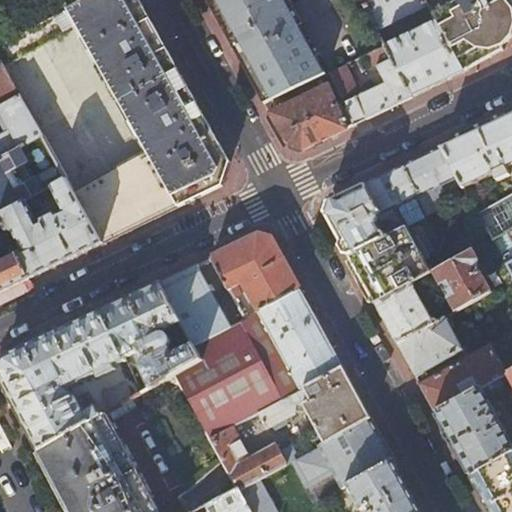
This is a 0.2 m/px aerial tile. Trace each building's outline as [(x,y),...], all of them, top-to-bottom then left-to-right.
[(78,197),(103,244),(194,201),(196,202),(230,185),(234,169),(202,112),(176,64),(161,38),(139,0),(87,0),(82,3),(25,33),(0,46),(0,57),(2,62),(10,75),(82,35),(116,96),(151,158),(78,197)] [(207,0),(242,62),(265,104),(277,99),(327,75),(285,0),(207,0)] [(376,30),(428,5),(427,3),(425,0),(372,0),(363,5),(376,30)] [(511,0),(458,0),(433,15),(437,22),(466,72),(467,69),(468,68),(503,51),(503,48),(507,45),(511,41),(511,40),(511,0)] [(0,27),(0,46),(25,33),(17,19),(0,27)] [(466,72),(437,22),(386,47),(390,54),(413,96),(430,88),(446,81),(466,72)] [(361,95),(345,66),(329,74),(355,126),(407,101),(414,98),(413,96),(390,54),(382,58),(385,63),(378,67),(386,84),(361,95)] [(0,159),(44,136),(10,75),(2,62),(0,62),(0,120),(8,134),(0,138),(0,159)] [(303,150),(348,129),(340,112),(342,111),(336,99),(334,99),(327,86),(281,108),(277,99),(265,104),(275,122),(288,146),(303,150)] [(511,115),(471,135),(441,150),(457,179),(462,188),(511,164),(511,115)] [(0,216),(40,195),(47,191),(32,164),(52,151),(44,136),(0,159),(0,216)] [(457,179),(441,150),(420,160),(402,168),(417,198),(427,217),(444,208),(434,190),(457,179)] [(417,198),(402,168),(380,178),(364,186),(380,216),(393,209),(396,214),(405,210),(403,205),(417,198)] [(65,263),(103,244),(78,197),(68,180),(54,187),(59,195),(67,211),(42,225),(33,209),(44,203),(40,195),(0,216),(7,232),(14,233),(23,251),(18,254),(30,279),(65,263)] [(347,257),(403,229),(396,214),(393,209),(380,216),(364,186),(331,202),(326,218),(335,236),(347,257)] [(59,195),(54,187),(47,191),(40,195),(44,203),(59,195)] [(511,194),(476,214),(511,278),(511,194)] [(422,279),(431,274),(406,227),(403,229),(347,257),(361,281),(374,305),(422,279)] [(261,312),(302,291),(291,271),(275,241),(261,236),(214,258),(242,311),(247,320),(257,314),(248,296),(244,296),(239,286),(245,284),(261,312)] [(455,311),(490,292),(478,270),(479,263),(472,251),(434,272),(455,311)] [(0,294),(30,279),(18,254),(4,262),(0,253),(0,294)] [(162,283),(195,347),(231,328),(198,266),(184,273),(162,283)] [(422,279),(374,305),(387,327),(396,344),(433,324),(417,294),(428,289),(422,279)] [(176,375),(202,361),(195,347),(162,283),(129,299),(103,311),(126,359),(138,353),(136,349),(141,346),(147,357),(143,368),(153,388),(176,375)] [(176,375),(212,439),(234,427),(260,413),(344,368),(325,332),(302,291),(261,312),(257,314),(247,320),(242,322),(231,328),(195,347),(202,361),(176,375)] [(0,373),(16,405),(41,451),(102,417),(94,402),(83,407),(79,400),(68,390),(127,361),(126,359),(103,311),(4,359),(2,365),(0,369),(0,373)] [(238,314),(242,322),(247,320),(242,311),(238,314)] [(461,351),(443,318),(433,324),(396,344),(414,377),(461,351)] [(498,378),(505,374),(490,346),(418,384),(434,413),(498,378)] [(344,368),(260,413),(268,428),(296,414),(295,405),(305,404),(326,444),(372,419),(357,391),(344,368)] [(502,385),(498,378),(434,413),(452,446),(469,475),(511,451),(511,443),(500,422),(495,424),(492,419),(498,416),(485,394),(502,385)] [(104,395),(113,411),(135,398),(127,383),(104,395)] [(260,413),(234,427),(251,459),(277,445),(268,428),(260,413)] [(72,511),(73,511),(155,511),(104,416),(102,417),(41,451),(72,511)] [(320,447),(343,488),(395,460),(385,442),(372,419),(326,444),(320,447)] [(212,439),(239,489),(240,491),(300,458),(293,446),(282,452),(277,445),(251,459),(234,427),(212,439)] [(489,511),(511,511),(511,451),(469,475),(485,505),(489,511)] [(423,511),(409,486),(395,460),(343,488),(344,491),(349,488),(362,511),(371,507),(374,511),(423,511)] [(251,511),(245,500),(240,491),(239,489),(196,511),(251,511)] [(245,500),(251,511),(277,511),(265,489),(245,500)]
